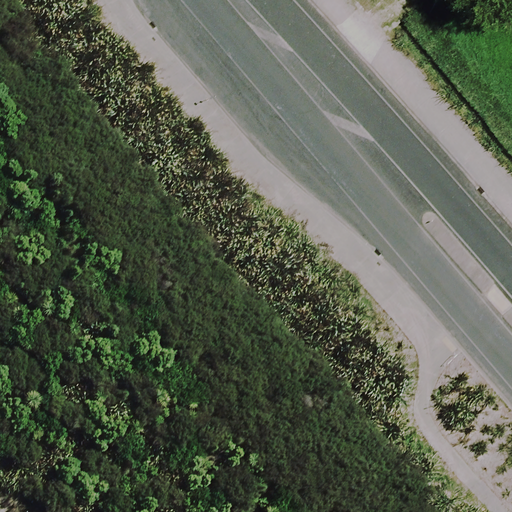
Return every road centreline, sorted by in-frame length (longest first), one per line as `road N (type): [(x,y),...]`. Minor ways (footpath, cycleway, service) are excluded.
road 1 (tertiary): [(511,361),(332,107)]
road 2 (residential): [(332,107),(511,263)]
road 3 (tertiary): [(332,107),(240,0)]
